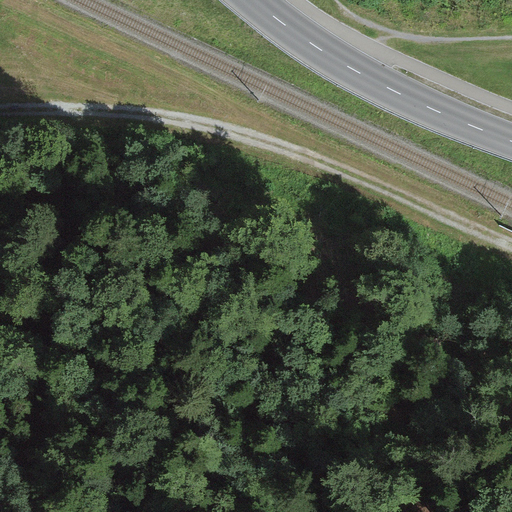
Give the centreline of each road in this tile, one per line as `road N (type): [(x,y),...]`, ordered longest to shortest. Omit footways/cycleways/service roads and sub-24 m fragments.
road 1 (track): [(0,109),(138,113),(234,131),(309,152),(511,246)]
road 2 (primary): [(253,0),(366,77),(511,140)]
